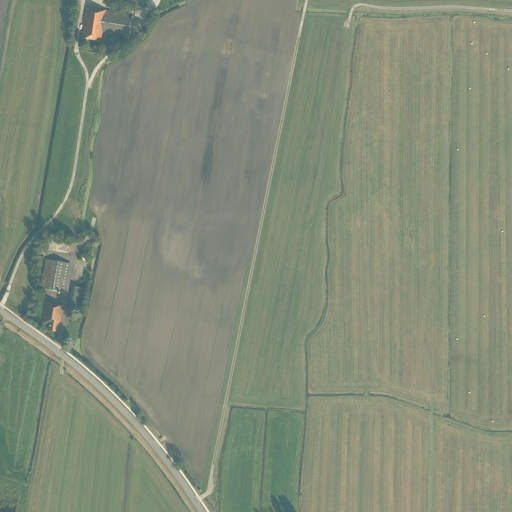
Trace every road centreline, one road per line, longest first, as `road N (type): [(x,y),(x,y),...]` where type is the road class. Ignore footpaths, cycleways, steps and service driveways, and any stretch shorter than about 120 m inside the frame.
road 1 (track): [(194,500),(208,491),(250,286),(333,185),(352,8),(511,10)]
road 2 (tertiary): [(201,511),(115,403),(0,310)]
road 3 (unclassified): [(0,308),(22,251),(71,182),(87,90),(75,53)]
